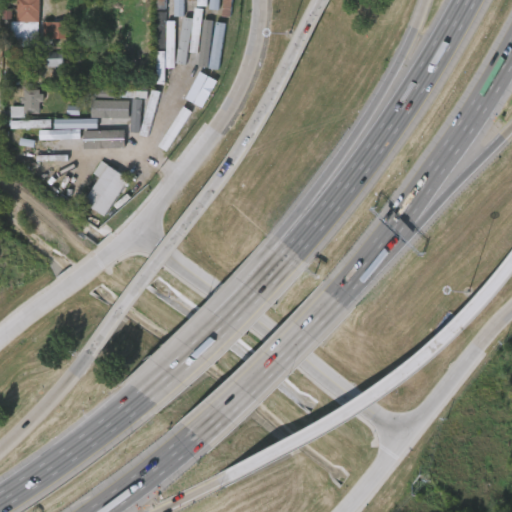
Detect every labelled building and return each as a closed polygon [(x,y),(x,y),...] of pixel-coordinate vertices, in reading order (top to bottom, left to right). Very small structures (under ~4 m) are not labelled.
[(26,0),(9,0),(9,4),(4,4),(5,31),(0,30),(0,53),(27,53),(26,0)] [(38,0),(38,22),(17,21),(17,0),(38,0)] [(189,0),(197,37),(206,36),(199,0),(189,0)] [(202,0),(208,33),(216,31),(210,0),(202,0)] [(148,50),(156,50),(155,22),(147,23),(148,50)] [(54,30),(31,30),(31,39),(40,39),(40,46),(54,46),(54,30)] [(179,96),(187,60),(168,56),(160,92),(179,96)] [(51,60),(34,61),(34,75),(52,74),(51,60)] [(40,90),(40,94),(44,94),(44,102),(40,102),(40,114),(26,114),(26,118),(12,118),(12,106),(25,107),(25,103),(22,103),(22,98),(25,98),(25,90),(40,90)] [(29,122),(30,100),(11,99),(10,114),(0,113),(0,124),(13,125),(13,121),(29,122)] [(129,179),(105,216),(84,203),(100,177),(95,174),(103,162),(129,179)] [(92,224),(117,187),(89,169),(81,181),(88,186),(72,210),(92,224)]
